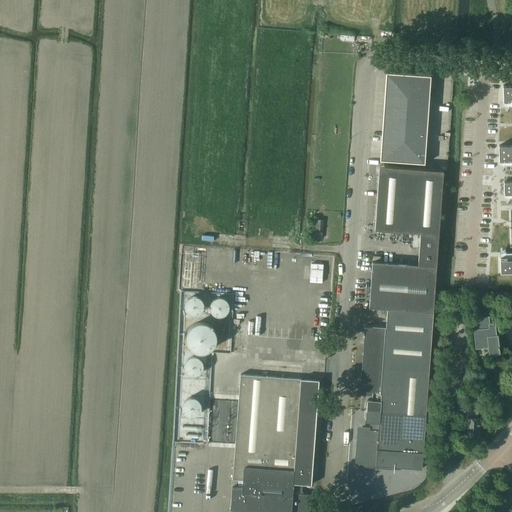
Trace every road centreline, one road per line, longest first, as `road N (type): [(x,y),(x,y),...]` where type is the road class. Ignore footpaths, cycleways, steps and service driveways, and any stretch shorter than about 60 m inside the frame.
road 1 (unclassified): [(342,511),(334,481),(363,70),(380,58),(490,66)]
road 2 (residential): [(490,66),(469,279)]
road 3 (unknown): [(311,358),(245,356),(255,307),(297,306),(312,323)]
